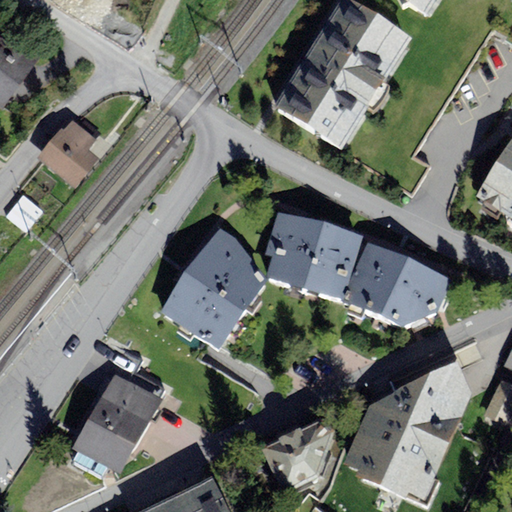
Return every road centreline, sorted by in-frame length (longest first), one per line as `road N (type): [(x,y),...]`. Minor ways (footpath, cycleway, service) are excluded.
road 1 (residential): [(511,309),(82,511)]
road 2 (residential): [(227,132),(0,469)]
road 3 (residential): [(511,270),(418,232),(227,132)]
road 4 (residential): [(0,186),(46,127),(124,60)]
road 5 (residential): [(227,132),(124,60)]
